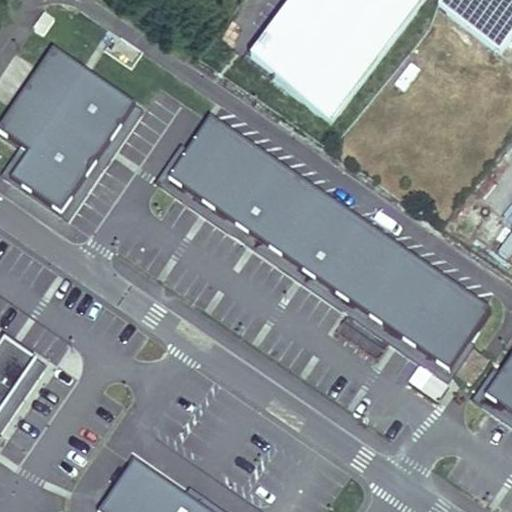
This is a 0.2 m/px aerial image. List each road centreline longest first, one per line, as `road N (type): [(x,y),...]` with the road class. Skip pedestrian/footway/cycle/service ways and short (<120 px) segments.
road 1 (unclassified): [(440,511),(0,210)]
road 2 (unknown): [(511,328),(440,427)]
